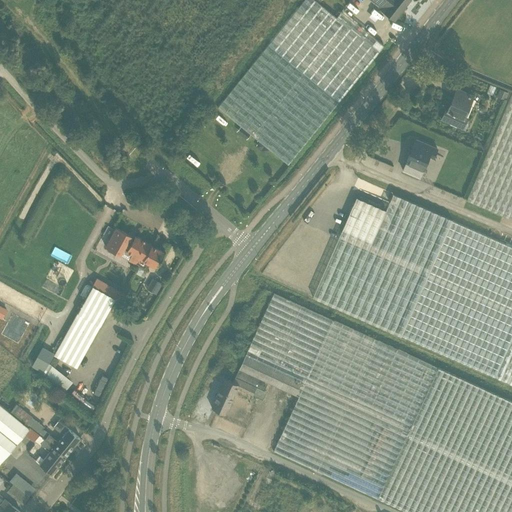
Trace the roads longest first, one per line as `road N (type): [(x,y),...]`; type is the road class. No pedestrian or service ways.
road 1 (unclassified): [(41,511),(98,440),(163,307),(219,222)]
road 2 (primary): [(251,249),(451,0)]
road 3 (unclassified): [(219,222),(162,173),(123,186),(108,182),(0,67)]
road 4 (unclassified): [(387,511),(213,431),(155,419)]
road 5 (track): [(162,173),(114,135),(56,51),(0,2)]
road 6 (primary): [(155,419),(203,312),(251,249)]
